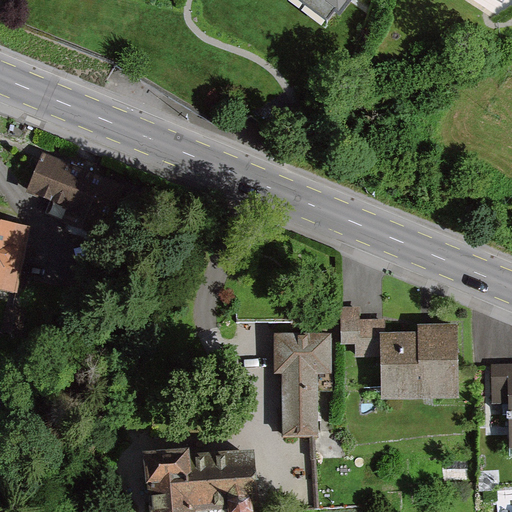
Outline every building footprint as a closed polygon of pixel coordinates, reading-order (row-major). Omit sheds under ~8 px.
[(303,0),(335,23),(352,0),(303,0)] [(57,154),(42,197),(99,217),(114,174),(57,154)] [(0,220),(0,288),(23,292),(35,227),(0,220)] [(360,308),(340,308),(340,345),(355,345),(355,359),(380,358),(381,402),(459,400),(458,325),(417,326),(417,333),(387,334),(387,320),(361,321),(360,308)] [(274,376),(281,376),(282,439),(319,438),(318,375),(332,375),(331,333),(273,334),(274,376)] [(509,405),(510,450),(511,450),(511,365),(491,366),(492,405),(509,405)] [(144,456),(149,511),(225,511),(228,511),(253,511),(253,509),(260,509),(254,451),(190,457),(190,452),(144,456)]
